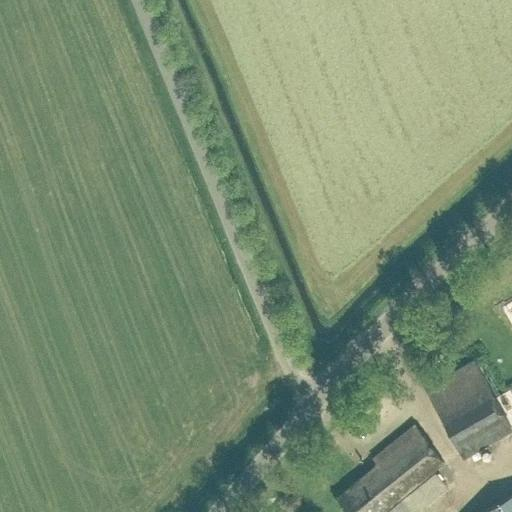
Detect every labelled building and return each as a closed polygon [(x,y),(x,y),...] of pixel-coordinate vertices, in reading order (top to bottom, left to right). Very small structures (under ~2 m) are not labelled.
[(474,358),(424,385),(428,392),(461,453),(510,424),(477,364),(474,358)] [(336,496),(349,511),(382,511),(381,511),(443,461),(415,423),(373,457),(377,462),(364,473),(336,496)] [(445,472),(427,486),(436,498),(454,484),(445,472)] [(396,510),(397,511),(418,511),(432,500),(423,489),(396,510)] [(511,511),(511,492),(477,511),(511,511)]
